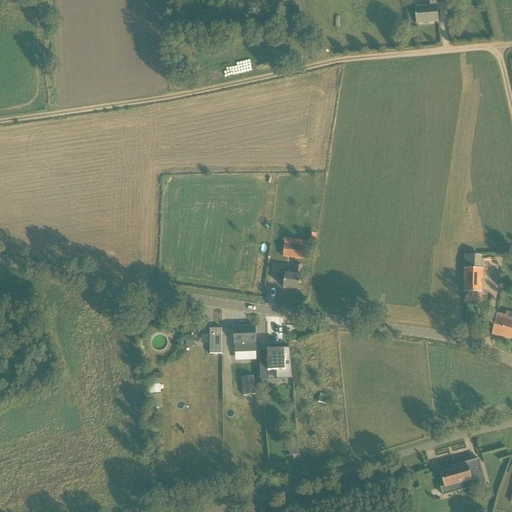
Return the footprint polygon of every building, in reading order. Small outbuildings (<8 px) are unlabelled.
[(428,0),(429,7),(414,8),(416,24),(438,22),(437,6),(436,0),(428,0)] [(285,241),(284,244),(283,256),(304,259),(305,247),(295,246),(296,243),(285,241)] [(283,288),(299,291),(301,276),(302,266),(296,265),(294,275),(285,274),(283,288)] [(485,301),(485,267),(466,267),(465,301),(485,301)] [(492,335),(511,339),(511,321),(505,320),(506,316),(496,314),(491,335),(492,335)] [(256,349),(255,327),(233,328),(234,350),(256,349)] [(209,328),(209,354),(221,354),(221,328),(209,328)] [(186,335),(185,346),(189,346),(193,346),(194,336),(186,335)] [(267,349),(268,371),(276,371),(276,380),(292,379),(290,347),(275,349),(267,349)] [(262,372),(260,361),(243,364),(245,374),(262,372)] [(163,374),(153,374),(153,384),(163,384),(163,374)] [(262,394),(260,376),(241,378),(243,396),(262,394)] [(298,441),(289,442),(290,456),(299,455),(298,441)] [(469,469),(468,466),(440,474),(444,487),(441,488),(443,496),(486,484),(479,459),(470,462),(472,468),(469,469)]
